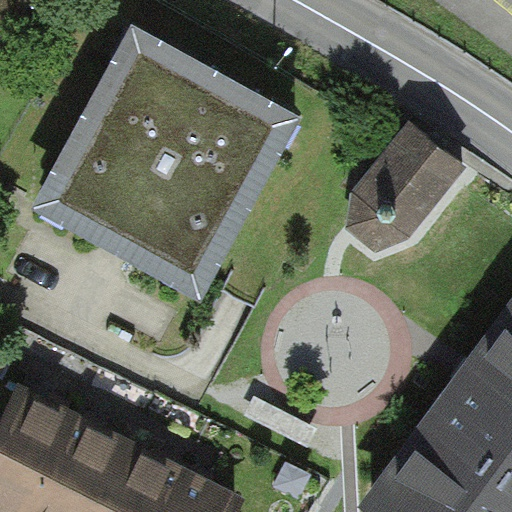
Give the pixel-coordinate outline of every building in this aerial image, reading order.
[(0,0),(0,67),(37,0),(0,0)] [(301,118),(136,25),(34,206),(199,299),(301,118)] [(378,254),(413,235),(466,169),(411,125),(358,192),(346,230),(378,254)] [(511,511),(511,280),(356,486),(391,511),(511,511)] [(228,511),(246,476),(15,364),(0,395),(0,511),(228,511)]
